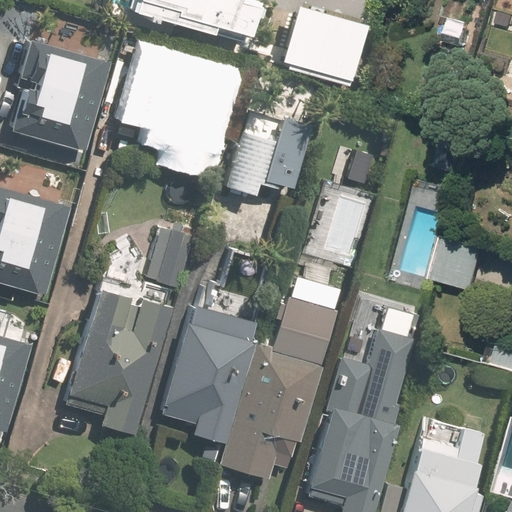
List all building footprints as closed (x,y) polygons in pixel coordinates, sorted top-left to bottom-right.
[(125,0),(124,7),(201,29),(239,39),(241,31),(242,31),(247,12),(251,13),(254,3),(250,2),(248,1),(248,0),(125,0)] [(369,27),(298,8),(283,64),(354,83),(369,27)] [(12,74),(19,76),(4,128),(81,149),(106,60),(23,36),(12,74)] [(173,133),(175,127),(198,133),(214,76),(137,54),(120,112),(149,119),(147,125),(173,133)] [(282,102),(279,114),(247,104),(225,175),(260,186),(284,193),(309,110),(282,102)] [(0,281),(41,293),(66,204),(0,185),(0,281)] [(194,230),(160,221),(144,280),(178,289),(194,230)] [(486,252),(447,241),(437,280),(475,290),(486,252)] [(263,265),(224,254),(215,288),(253,299),(263,265)] [(179,302),(101,278),(62,402),(140,426),(179,302)] [(258,318),(195,300),(162,412),(224,430),(258,318)] [(287,480),(316,381),(318,382),(320,375),(327,354),(323,353),(330,328),(279,313),(273,336),(262,333),(224,461),(287,480)] [(410,326),(375,320),(368,356),(340,351),(316,480),(366,489),(376,432),(391,434),(410,326)] [(0,431),(2,432),(27,342),(0,334),(0,431)] [(471,511),(487,429),(423,417),(404,511),(471,511)]
